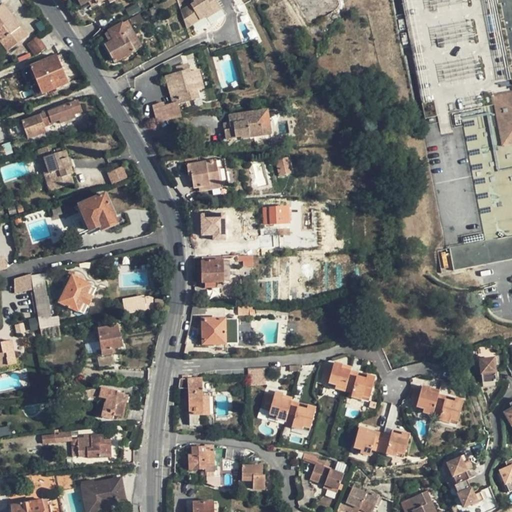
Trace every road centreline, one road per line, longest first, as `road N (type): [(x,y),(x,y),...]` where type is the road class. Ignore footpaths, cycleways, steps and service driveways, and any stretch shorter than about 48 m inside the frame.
road 1 (secondary): [(45,0),(138,146),(169,212),(178,278),(164,366)]
road 2 (residential): [(164,366),(325,358),(357,347),(394,386)]
road 3 (residential): [(156,440),(215,441),(275,455),(287,504),(300,511)]
road 4 (unknown): [(435,95),(459,233)]
